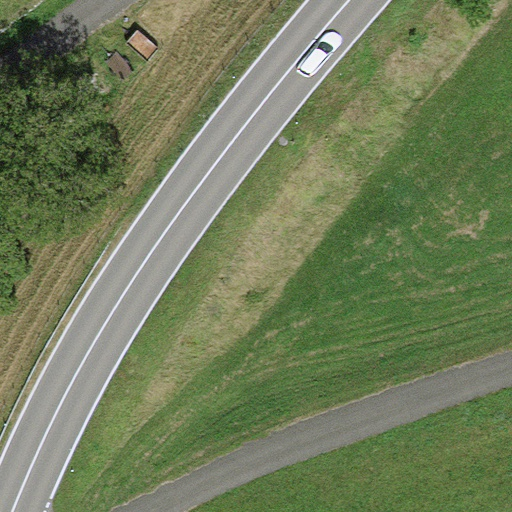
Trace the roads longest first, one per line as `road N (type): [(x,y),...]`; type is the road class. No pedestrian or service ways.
road 1 (secondary): [(19,511),(114,301),(264,88),(345,0)]
road 2 (residential): [(109,0),(0,78)]
